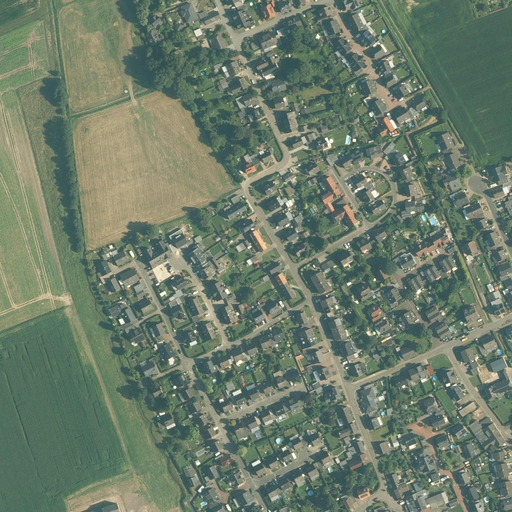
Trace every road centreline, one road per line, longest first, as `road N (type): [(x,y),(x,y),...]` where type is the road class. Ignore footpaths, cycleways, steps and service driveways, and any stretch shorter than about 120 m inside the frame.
road 1 (residential): [(234,39),(287,152),(283,165),(249,183),(248,194),(293,269)]
road 2 (residential): [(511,447),(443,349)]
